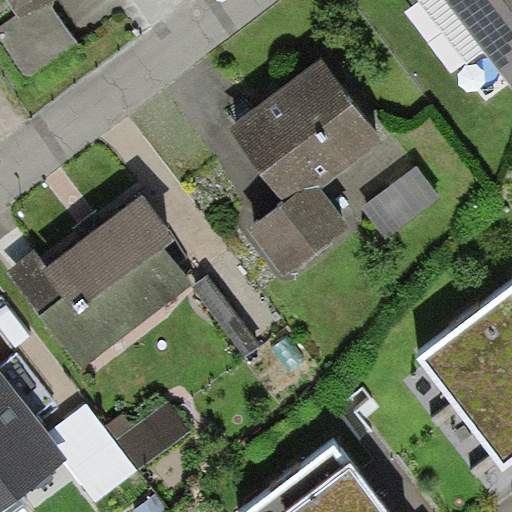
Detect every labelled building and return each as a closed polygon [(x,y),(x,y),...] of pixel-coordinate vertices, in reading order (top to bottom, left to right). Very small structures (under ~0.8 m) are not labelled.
[(55,0),(4,0),(16,16),(21,24),(49,4),(55,0)] [(78,46),(49,4),(21,24),(16,16),(0,26),(0,40),(27,80),(78,46)] [(383,120),(322,41),(229,108),(284,179),(304,169),(321,170),(383,120)] [(362,197),(386,229),(441,188),(417,156),(362,197)] [(349,206),(321,170),(304,169),(284,179),(248,208),(286,254),(349,206)] [(35,239),(8,260),(83,357),(196,270),(164,229),(160,223),(173,213),(143,174),(43,250),(35,239)] [(195,205),(164,229),(196,270),(228,246),(195,205)] [(511,262),(419,335),(459,385),(511,343),(511,262)] [(511,343),(459,385),(506,446),(511,440),(511,343)] [(0,492),(61,446),(69,439),(54,420),(0,350),(0,492)] [(137,462),(86,395),(54,420),(69,439),(61,446),(95,493),(137,462)] [(238,493),(252,511),(332,511),(382,474),(351,434),(347,436),(335,421),(238,493)] [(332,511),(405,511),(409,509),(382,474),(332,511)]
